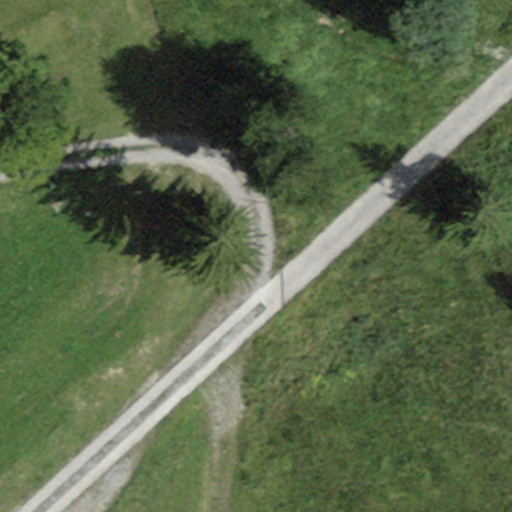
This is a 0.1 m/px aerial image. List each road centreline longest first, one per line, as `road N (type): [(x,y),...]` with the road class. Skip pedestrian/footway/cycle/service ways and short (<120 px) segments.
road 1 (track): [(35,511),(511,77)]
road 2 (track): [(221,511),(237,460),(236,213),(226,170),(170,143),(0,165)]
